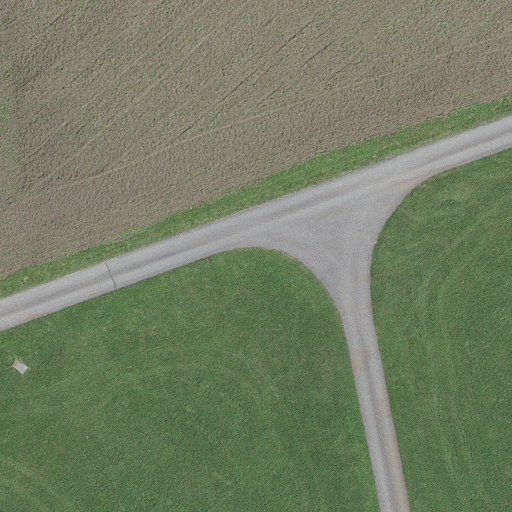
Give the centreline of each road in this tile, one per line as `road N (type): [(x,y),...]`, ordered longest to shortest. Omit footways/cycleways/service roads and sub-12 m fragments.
road 1 (track): [(329,202),(0,313)]
road 2 (track): [(511,133),(329,202)]
